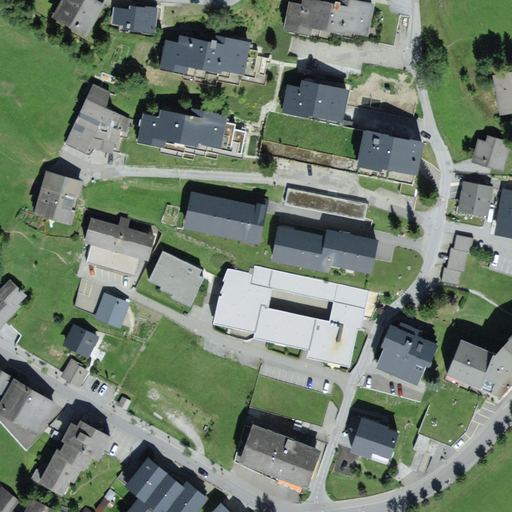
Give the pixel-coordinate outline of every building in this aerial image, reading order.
[(65,0),(55,19),(90,38),(106,6),(94,0),(65,0)] [(306,0),(306,6),(292,3),(287,31),(304,34),(305,27),(374,41),(380,7),(343,0),(339,0),(339,5),(313,0),(306,0)] [(132,11),(116,9),(114,30),(159,34),(161,9),(132,7),(132,11)] [(170,42),(165,69),(181,71),(182,65),(250,76),(255,43),(216,36),(215,42),(184,37),(183,44),(170,42)] [(504,119),(511,117),(511,74),(496,78),(504,119)] [(286,113),(346,124),(353,92),(305,82),(304,88),(291,85),(286,113)] [(94,86),(68,144),(88,153),(115,96),(94,86)] [(146,115),(140,144),(157,147),(159,138),(225,150),(232,117),(196,110),(194,118),(164,112),(163,118),(146,115)] [(431,145),(369,133),(363,164),(425,176),(431,145)] [(475,164),(506,173),(511,155),(511,149),(489,143),(482,140),(475,164)] [(86,184),(49,174),(37,216),(74,226),(86,184)] [(495,188),(465,183),(463,193),(460,211),(490,216),(495,188)] [(370,207),(292,192),(289,208),(367,223),(370,207)] [(511,238),(511,193),(504,192),(497,236),(511,238)] [(262,247),(270,209),(193,193),(185,231),(262,247)] [(156,237),(93,219),(86,242),(150,261),(156,237)] [(327,238),(279,229),(273,262),(332,273),(333,266),(376,275),(383,241),(328,231),(327,238)] [(445,268),(442,283),(460,286),(462,272),(464,272),(468,253),(471,253),(473,240),(456,237),(455,249),(451,249),(448,268),(445,268)] [(164,254),(151,282),(162,287),(160,293),(191,307),(204,279),(199,277),(202,271),(164,254)] [(361,330),(369,292),(254,268),(252,276),(228,270),(216,324),(256,333),(255,339),(310,351),(308,357),(350,366),(358,329),(361,330)] [(0,327),(1,328),(30,299),(13,282),(0,295),(0,327)] [(131,303),(106,294),(97,319),(121,328),(131,303)] [(396,325),(378,365),(421,385),(430,365),(432,366),(442,345),(396,325)] [(74,327),(65,346),(91,358),(100,339),(74,327)] [(511,390),(511,344),(504,354),(459,341),(447,375),(504,398),(511,390)] [(70,362),(61,378),(80,389),(90,373),(70,362)] [(59,405),(0,370),(0,413),(41,437),(59,405)] [(122,399),(118,407),(127,412),(131,404),(122,399)] [(115,437),(77,416),(40,482),(65,496),(73,481),(77,482),(84,469),(88,471),(95,457),(102,460),(115,437)] [(403,431),(366,418),(353,452),(374,459),(376,451),(393,457),(403,431)] [(310,489),(325,451),(256,426),(242,464),(310,489)] [(199,511),(210,499),(191,484),(187,488),(150,459),(130,485),(142,495),(128,511),(199,511)] [(0,511),(7,511),(16,501),(1,490),(0,491),(0,511)] [(34,499),(27,511),(51,511),(52,510),(34,499)]
